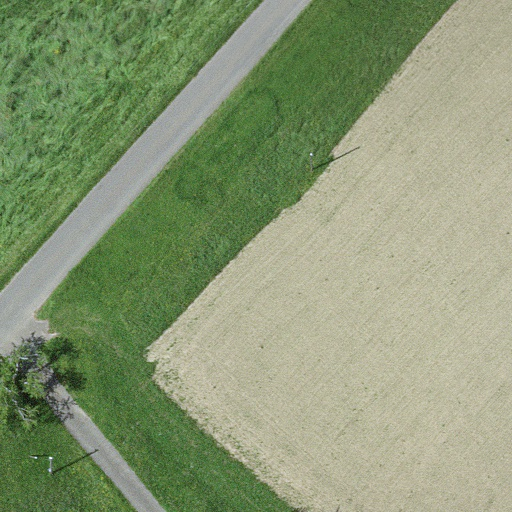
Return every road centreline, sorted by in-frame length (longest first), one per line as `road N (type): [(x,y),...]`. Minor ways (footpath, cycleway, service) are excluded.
road 1 (unclassified): [(0,322),(290,0)]
road 2 (track): [(1,320),(146,511)]
